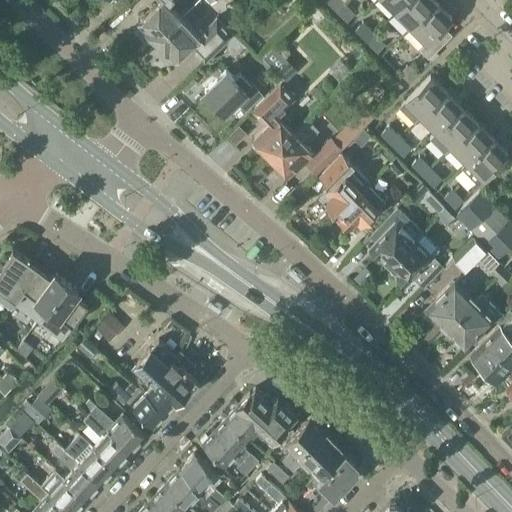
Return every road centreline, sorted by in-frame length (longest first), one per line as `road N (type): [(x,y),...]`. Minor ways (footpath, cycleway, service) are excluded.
road 1 (residential): [(139,123),(352,305),(511,466)]
road 2 (residential): [(13,196),(249,351)]
road 3 (secondary): [(431,427),(230,273)]
road 4 (residential): [(100,511),(249,351)]
road 5 (residential): [(249,351),(402,454)]
road 6 (residential): [(139,123),(17,0)]
road 7 (secondary): [(230,273),(201,238),(110,163)]
road 8 (secondary): [(91,191),(230,273)]
